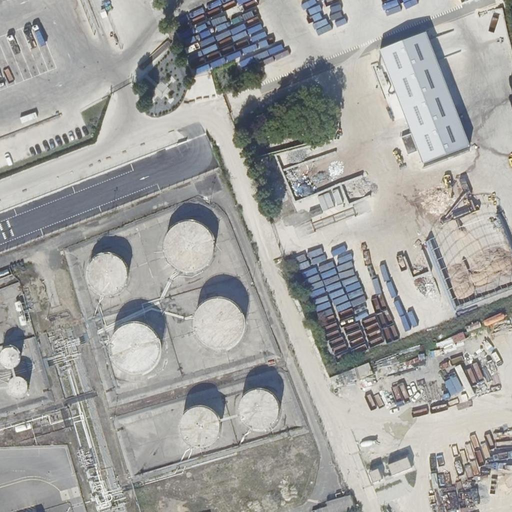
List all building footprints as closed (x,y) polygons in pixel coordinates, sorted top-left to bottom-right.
[(393,56),(433,157),(433,158),(439,156),(465,145),(426,42),(393,56)] [(422,161),(433,157),(393,56),(382,60),(422,161)] [(161,79),(148,84),(154,100),(163,97),(158,86),(163,84),(161,79)] [(179,271),(183,273),(190,274),(196,273),(202,270),(207,266),(211,260),(213,254),(214,247),(212,241),(209,235),(204,230),(199,227),(192,225),(185,225),(179,227),(173,231),(169,236),(166,242),(165,248),(165,255),(168,261),(172,266),(177,271),(179,271)] [(103,295),(105,296),(110,297),(115,296),(119,295),(123,292),(126,289),(128,285),(129,280),(129,275),(129,272),(126,267),(124,264),(121,261),(117,259),(113,259),(108,259),(103,260),(100,262),(96,265),(93,269),(92,273),(91,277),(91,282),(93,286),(95,289),(98,292),(101,294),(103,295)] [(204,347),(211,349),(218,350),(224,349),(231,346),(236,341),(239,335),(241,328),(241,321),(239,315),(235,309),(229,305),(223,302),(216,301),(209,302),(203,306),(198,310),(194,316),(194,318),(192,323),(193,330),(195,337),(199,342),(204,347)] [(0,322),(1,323),(4,323),(7,322),(9,319),(10,316),(8,313),(5,311),(1,312),(0,312),(0,322)] [(3,336),(5,338),(9,338),(12,337),(14,335),(14,332),(13,329),(11,327),(8,326),(5,327),(3,329),(2,333),(3,336)] [(125,371),(130,373),(135,374),(141,373),(146,372),(150,368),(154,365),(156,360),(158,354),(158,349),(157,344),(154,339),(152,335),(148,332),(143,330),(139,329),(133,329),(127,330),(123,332),(118,336),(115,341),(113,345),(113,351),(113,356),(115,361),(117,365),(121,369),(125,371)] [(0,367),(0,368),(4,371),(8,372),(12,371),(16,369),(18,365),(18,360),(17,356),(13,353),(9,352),(5,353),(1,356),(0,357),(0,367)] [(7,393),(9,397),(12,400),(17,401),(22,400),(25,397),(27,392),(26,388),(23,384),(19,382),(14,382),(10,384),(7,388),(7,393)] [(245,428),(251,431),(257,432),(264,430),(269,426),(273,420),(275,414),(274,407),(271,401),(266,397),(260,394),(254,393),(247,395),(242,399),(238,405),(236,411),(237,418),(240,424),(245,428)] [(190,449),(195,451),(199,451),(204,450),(208,449),(212,446),(215,443),(217,439),(218,434),(218,430),(218,426),(215,422),(213,418),(210,416),(206,414),(203,413),(198,413),(192,414),(189,416),(185,419),(182,423),(181,427),(180,432),(181,436),(182,440),(184,443),(187,447),(190,449)] [(145,456),(148,457),(152,458),(156,457),(159,456),(163,454),(165,452),(167,448),(168,444),(168,440),(167,437),(166,433),(164,431),(161,429),(157,427),(155,426),(151,426),(146,427),(144,429),(140,431),(138,435),(137,438),(137,442),(137,445),(138,449),(140,452),(142,454),(145,456)] [(312,511),(339,511),(348,510),(344,495),(321,501),(322,505),(312,508),(312,511)]
